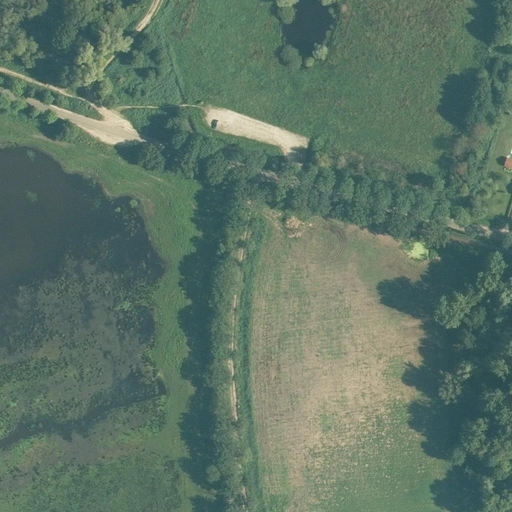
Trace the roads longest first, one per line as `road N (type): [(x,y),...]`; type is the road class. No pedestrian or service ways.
road 1 (unclassified): [(511,239),(126,136),(0,92)]
road 2 (track): [(258,172),(230,322),(245,511)]
